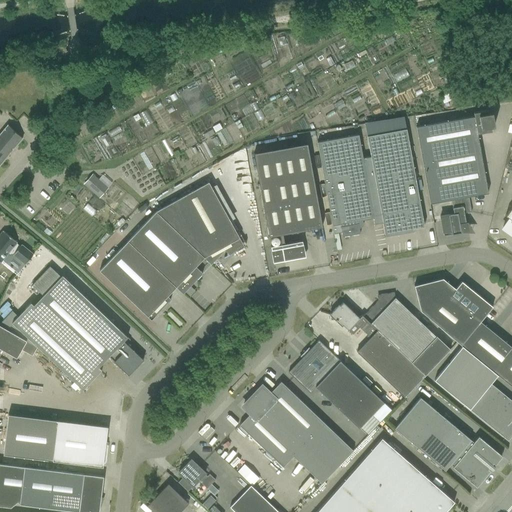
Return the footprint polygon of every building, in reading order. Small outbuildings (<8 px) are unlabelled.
[(474,117),(416,127),(430,204),(451,200),(456,199),(458,207),(453,208),(454,214),(440,216),(444,236),(461,233),(461,232),(468,232),(467,223),(466,224),(466,223),(464,214),(471,212),(469,197),(488,193),(477,134),(492,131),(491,127),(494,127),(492,113),(488,113),(488,110),(474,113),(474,117)] [(360,124),(350,126),(351,133),(361,131),(360,124)] [(7,126),(0,133),(0,146),(5,150),(1,155),(6,158),(22,138),(7,126)] [(363,158),(359,135),(317,143),(331,216),(334,234),(342,233),(343,237),(360,234),(359,227),(363,223),(363,220),(373,218),(374,224),(382,223),(385,236),(384,236),(384,237),(401,234),(400,233),(413,231),(413,229),(424,227),(422,217),(406,129),(367,136),(370,156),(363,158)] [(307,144),(254,154),(269,236),(279,235),(282,234),(322,227),(307,144)] [(107,188),(100,182),(92,175),(84,184),(99,197),(107,188)] [(156,211),(204,258),(211,264),(224,250),(229,255),(244,246),(208,182),(156,211)] [(511,206),(511,208),(505,216),(510,219),(509,220),(502,228),(511,235),(511,206)] [(204,258),(156,211),(127,241),(176,287),(183,294),(202,273),(195,267),(204,258)] [(3,231),(0,234),(0,262),(2,260),(3,261),(8,255),(13,255),(14,255),(25,264),(29,260),(33,255),(21,245),(20,246),(16,243),(16,242),(3,231)] [(271,250),(270,250),(272,263),(273,263),(283,261),(284,261),(305,257),(303,244),(302,244),(302,241),(284,244),(282,234),(279,235),(280,245),(270,247),(271,250)] [(127,241),(99,271),(151,320),(171,299),(167,296),(176,287),(127,241)] [(12,310),(0,323),(0,325),(6,329),(37,347),(83,390),(102,370),(99,367),(109,357),(121,369),(129,375),(143,360),(136,353),(127,344),(130,340),(62,275),(60,278),(52,286),(51,287),(43,296),(34,305),(31,303),(18,316),(12,310)] [(493,307),(485,301),(462,282),(455,289),(443,279),(414,286),(420,311),(492,371),(511,347),(480,322),(493,307)] [(362,315),(425,375),(450,350),(395,298),(394,293),(381,295),(381,297),(377,298),(378,301),(363,316),(362,315)] [(339,305),(336,308),(329,315),(342,326),(343,325),(348,330),(355,323),(354,323),(359,318),(343,303),(340,306),(339,305)] [(425,375),(362,315),(359,318),(355,323),(370,338),(356,352),(404,397),(425,375)] [(37,347),(0,325),(0,348),(17,358),(22,350),(32,356),(37,347)] [(384,403),(319,341),(288,372),(310,393),(316,387),(359,429),(384,403)] [(511,400),(491,384),(498,375),(462,346),(434,380),(508,441),(511,435),(511,400)] [(511,347),(492,371),(511,386),(511,346),(511,347)] [(262,386),(253,396),(243,406),(251,413),(239,425),(283,467),(293,457),(321,484),(353,451),(281,382),(269,394),(262,386)] [(501,456),(494,450),(478,437),(474,442),(420,398),(394,428),(445,470),(451,463),(454,465),(453,467),(476,486),(489,471),(488,470),(489,468),(492,470),(494,469),(495,467),(492,464),(493,463),(495,464),(501,456)] [(8,414),(3,455),(53,461),(103,467),(103,465),(105,466),(106,456),(105,456),(106,452),(107,452),(108,442),(106,442),(108,427),(58,420),(8,414)] [(382,439),(316,511),(445,511),(454,502),(382,439)] [(183,477),(177,482),(187,492),(194,485),(199,480),(202,482),(201,483),(207,489),(215,480),(209,474),(207,477),(204,474),(205,473),(199,467),(191,459),(190,461),(178,473),(183,477)] [(0,463),(0,505),(11,507),(18,502),(19,504),(81,511),(99,511),(103,477),(0,463)] [(179,511),(188,503),(168,484),(147,506),(153,511),(179,511)] [(230,507),(234,511),(278,511),(251,485),(230,507)] [(210,495),(203,504),(209,508),(216,499),(210,495)]
